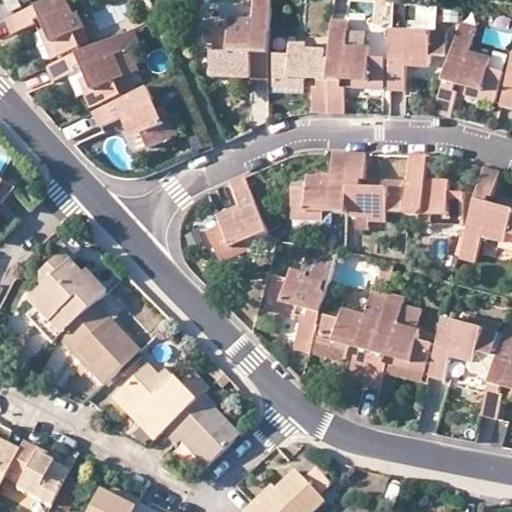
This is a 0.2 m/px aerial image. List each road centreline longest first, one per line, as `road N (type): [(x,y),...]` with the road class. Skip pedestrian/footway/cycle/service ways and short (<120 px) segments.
road 1 (residential): [(122,231),(190,180),(313,132),(449,135),(511,150)]
road 2 (residential): [(0,387),(186,491),(208,488),(294,407)]
road 3 (residential): [(122,231),(294,407)]
road 4 (residential): [(294,407),(338,438),(511,476)]
